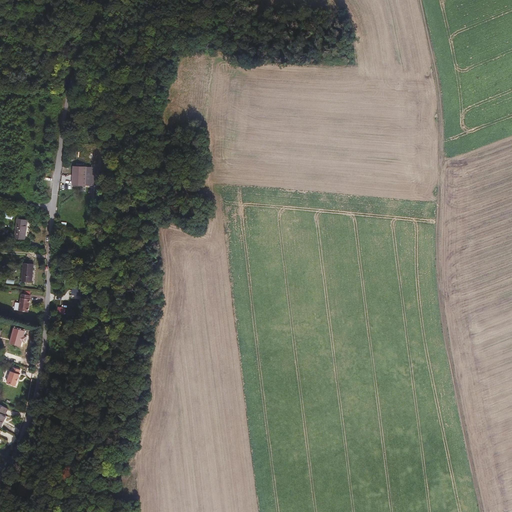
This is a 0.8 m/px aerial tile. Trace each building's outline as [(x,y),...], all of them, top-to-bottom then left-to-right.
[(3,32),(2,40),(8,41),(10,33),(3,32)] [(87,175),(88,166),(75,164),(74,174),(87,175)] [(86,182),(87,175),(74,174),(74,180),(86,182)] [(19,221),(18,239),(29,239),(30,221),(19,221)] [(24,263),(23,276),(33,277),(35,264),(24,263)] [(21,294),(20,303),(18,311),(28,312),(31,300),(29,300),(30,295),(21,294)] [(90,295),(89,303),(98,304),(99,296),(90,295)] [(14,373),(12,378),(21,382),(22,381),(23,377),(24,373),(17,369),(15,374),(14,373)] [(21,382),(12,378),(9,385),(18,389),(20,385),(21,382)] [(19,480),(14,495),(22,498),(23,495),(27,496),(31,484),(19,480)]
